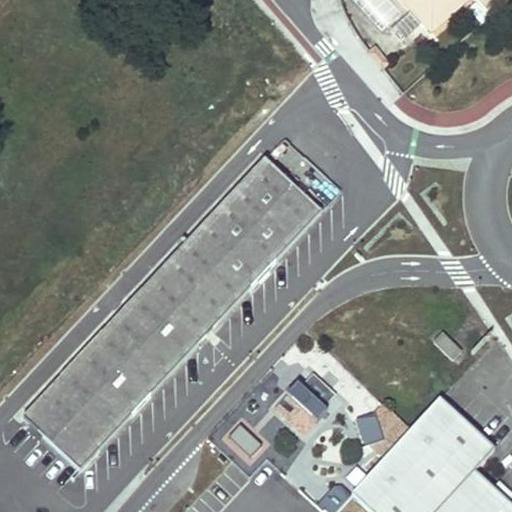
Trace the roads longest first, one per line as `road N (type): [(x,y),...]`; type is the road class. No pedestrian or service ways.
road 1 (residential): [(129,511),(316,306),(360,279),(511,263)]
road 2 (residential): [(506,150),(413,142),(400,133),(290,0)]
